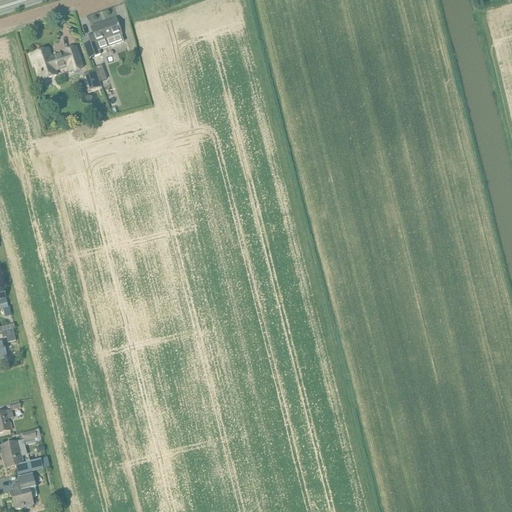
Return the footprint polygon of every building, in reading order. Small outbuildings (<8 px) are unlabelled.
[(82,40),(86,49),(89,59),(101,55),(100,51),(124,43),(121,35),(116,20),(91,28),(94,36),(82,40)] [(48,50),(31,56),(34,64),(36,64),(41,81),(57,76),(55,71),(68,67),(70,72),(83,68),(76,48),(64,52),(64,54),(51,58),(48,50)] [(90,63),(93,70),(104,65),(102,59),(90,63)] [(96,71),(85,75),(90,91),(101,88),(96,71)] [(0,309),(8,308),(6,300),(0,300),(0,309)] [(0,332),(1,332),(2,333),(13,330),(15,329),(13,325),(0,328),(0,326),(0,332)] [(8,343),(15,341),(13,330),(2,333),(3,339),(7,338),(8,343)] [(0,434),(7,432),(11,431),(9,420),(14,419),(12,411),(21,409),(19,402),(9,405),(11,411),(0,413),(0,434)] [(37,439),(35,432),(23,435),(24,442),(37,439)] [(22,442),(0,447),(6,470),(23,465),(20,452),(24,451),(22,442)] [(11,492),(16,511),(35,506),(33,498),(37,496),(35,489),(37,488),(33,474),(19,478),(20,484),(16,485),(17,491),(11,492)]
